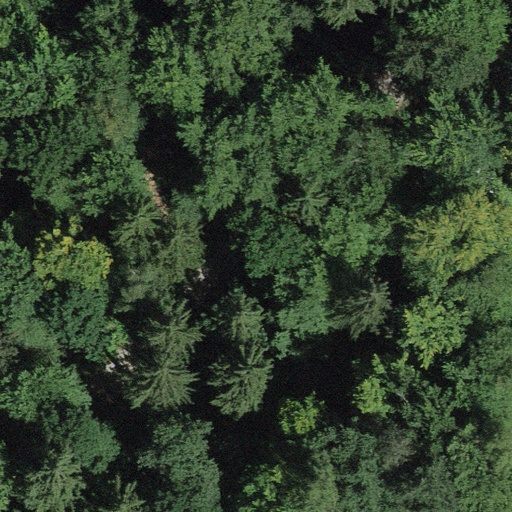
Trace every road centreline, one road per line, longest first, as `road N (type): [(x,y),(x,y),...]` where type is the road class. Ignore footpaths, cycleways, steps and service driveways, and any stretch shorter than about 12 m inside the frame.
road 1 (track): [(0,502),(336,165),(108,102),(0,112)]
road 2 (track): [(468,0),(336,165),(340,268),(291,511)]
